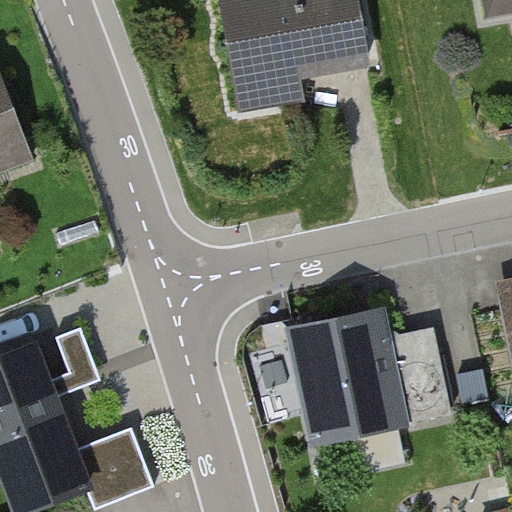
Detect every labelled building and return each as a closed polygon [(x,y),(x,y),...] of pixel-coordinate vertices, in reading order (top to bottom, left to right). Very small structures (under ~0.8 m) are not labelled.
[(363,0),(227,0),(223,1),(239,123),(308,114),(306,96),(375,87),(363,0)] [(511,0),(464,0),(469,28),(511,21),(511,0)] [(0,53),(0,168),(38,155),(1,53),(0,53)] [(511,289),(493,294),(511,390),(511,289)] [(387,302),(285,322),(309,443),(352,434),(400,425),(411,423),(394,333),(387,302)] [(100,472),(41,323),(0,339),(0,446),(23,503),(100,472)] [(394,333),(411,423),(453,414),(435,325),(394,333)] [(463,399),(492,395),(487,364),(458,369),(463,399)] [(160,484),(137,421),(90,438),(113,501),(160,484)] [(359,472),(407,463),(400,425),(352,434),(359,472)]
